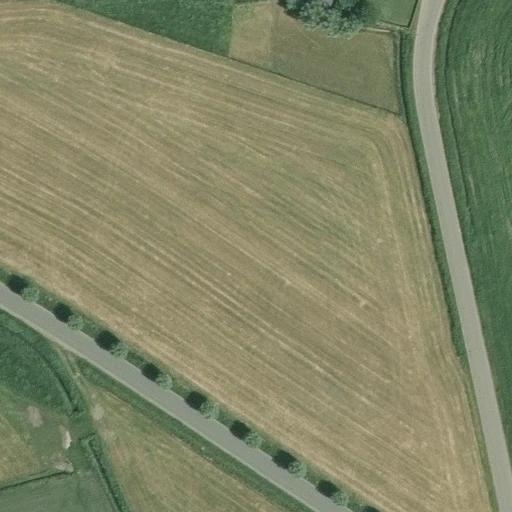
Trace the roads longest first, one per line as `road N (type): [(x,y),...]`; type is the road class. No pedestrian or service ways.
road 1 (unclassified): [(505,511),(425,116),(421,64),(434,0)]
road 2 (unclassified): [(334,511),(0,299)]
